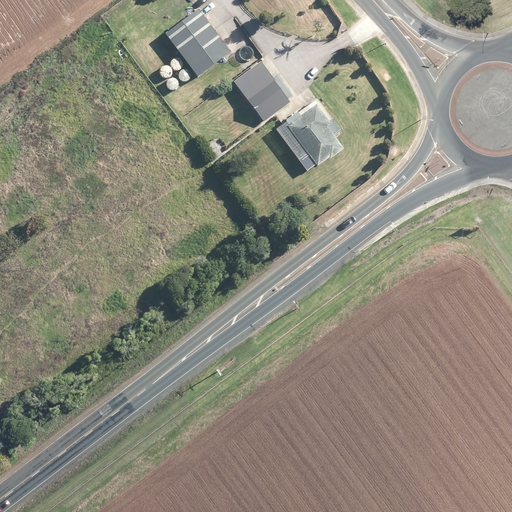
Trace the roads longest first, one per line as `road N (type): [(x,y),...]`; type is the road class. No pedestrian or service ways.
road 1 (secondary): [(485,167),(404,205),(232,321)]
road 2 (secondary): [(232,321),(0,499)]
road 3 (secondary): [(232,321),(271,280),(387,192),(440,119)]
road 4 (tertiary): [(440,105),(364,0)]
